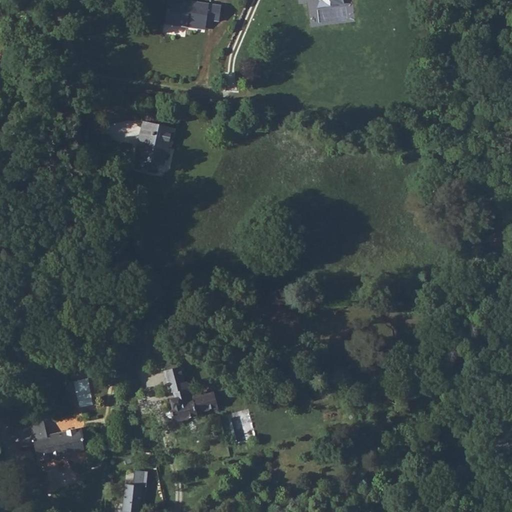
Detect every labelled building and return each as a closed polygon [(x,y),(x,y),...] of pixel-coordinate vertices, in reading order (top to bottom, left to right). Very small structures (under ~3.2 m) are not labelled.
[(165,24),(177,26),(186,28),(205,30),(206,20),(219,22),(221,6),(189,1),(189,2),(183,1),(183,4),(170,2),(165,24)] [(15,119),(3,125),(7,134),(20,127),(15,119)] [(152,124),(143,121),(138,141),(144,143),(139,166),(155,170),(157,164),(164,166),(168,148),(170,149),(175,129),(166,127),(152,124)] [(169,296),(161,287),(152,295),(160,304),(169,296)] [(147,338),(139,337),(138,352),(146,353),(147,338)] [(166,363),(168,370),(179,368),(177,360),(166,363)] [(168,370),(164,371),(169,390),(174,392),(176,399),(170,400),(172,406),(168,407),(169,410),(167,410),(167,412),(166,413),(167,415),(168,416),(169,417),(171,417),(173,422),(197,416),(196,413),(218,408),(214,393),(206,395),(204,393),(203,392),(202,392),(201,392),(200,392),(199,393),(198,394),(198,395),(188,397),(186,389),(187,389),(185,381),(184,382),(181,367),(179,368),(168,370)] [(35,430),(45,428),(43,420),(33,422),(35,430)] [(35,430),(33,422),(17,426),(21,447),(34,444),(37,462),(85,451),(82,442),(83,439),(81,428),(75,429),(65,431),(65,432),(47,435),(45,428),(35,430)]
